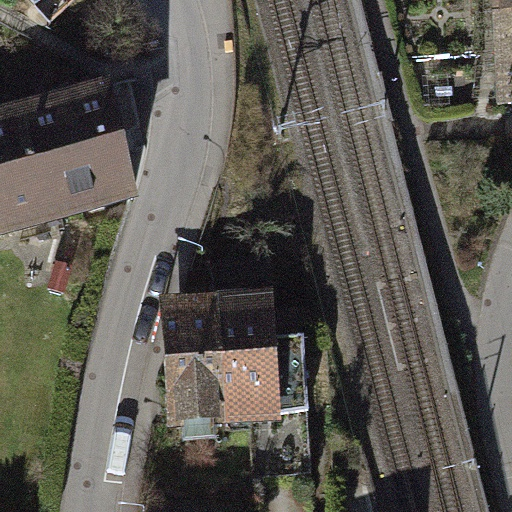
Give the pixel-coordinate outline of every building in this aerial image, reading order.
[(511,0),(502,0),(503,13),(511,12),(511,0)] [(511,12),(503,13),(505,59),(511,58),(511,12)] [(105,86),(11,110),(40,223),(133,200),(105,86)] [(0,233),(40,223),(11,110),(0,112),(0,233)] [(167,423),(222,420),(216,323),(270,323),(271,339),(304,337),(297,315),(271,315),(265,261),(209,267),(209,274),(190,274),(164,363),(167,423)] [(270,323),(216,323),(222,420),(309,413),(304,337),(271,339),(270,323)]
